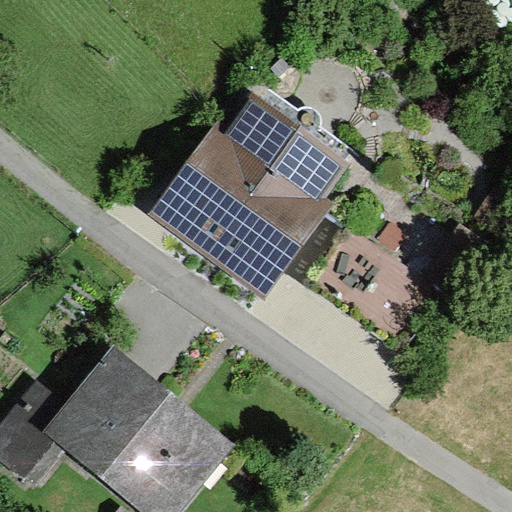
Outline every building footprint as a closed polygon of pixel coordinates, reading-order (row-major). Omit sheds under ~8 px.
[(265,100),(245,130),(233,121),(164,218),(280,300),(349,203),(339,196),(360,167),(265,100)] [(511,235),(511,182),(511,183),(488,219),(511,235)] [(443,294),(344,225),(307,278),(407,346),(443,294)] [(491,257),(457,234),(434,268),(438,280),(443,283),(441,286),(460,300),(491,257)] [(129,340),(83,396),(54,371),(0,436),(0,442),(36,472),(66,436),(158,511),(190,511),(250,439),(129,340)]
